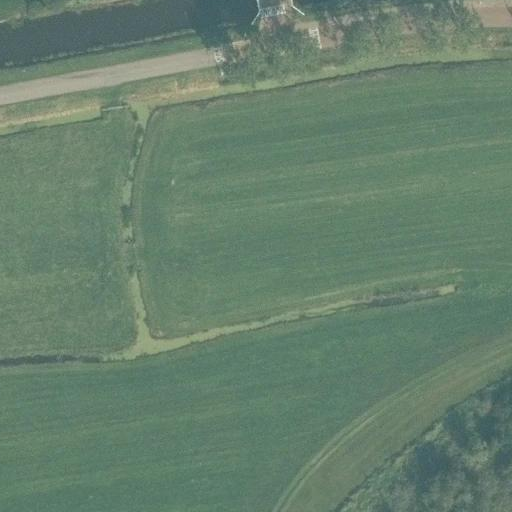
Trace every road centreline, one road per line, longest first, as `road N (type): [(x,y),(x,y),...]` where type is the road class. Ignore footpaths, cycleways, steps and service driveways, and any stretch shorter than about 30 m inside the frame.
road 1 (unclassified): [(0,96),(278,46)]
road 2 (unclassified): [(511,17),(278,46)]
